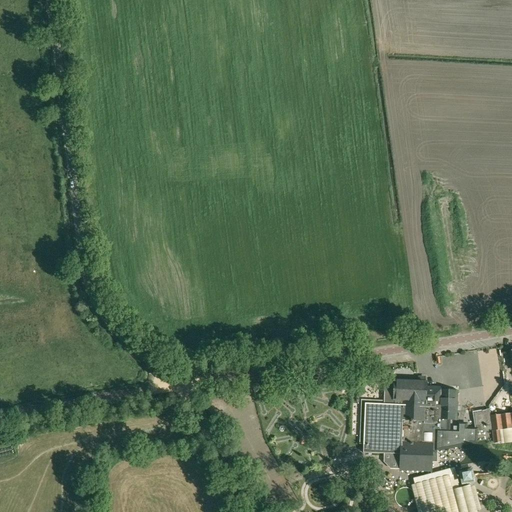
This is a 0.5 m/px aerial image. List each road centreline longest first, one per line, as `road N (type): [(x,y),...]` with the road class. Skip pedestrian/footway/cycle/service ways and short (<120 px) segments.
road 1 (unclassified): [(163,388),(90,286),(48,0)]
road 2 (unclassified): [(184,385),(511,331)]
road 3 (unclassified): [(0,418),(163,388)]
road 4 (unclassified): [(251,511),(184,385)]
